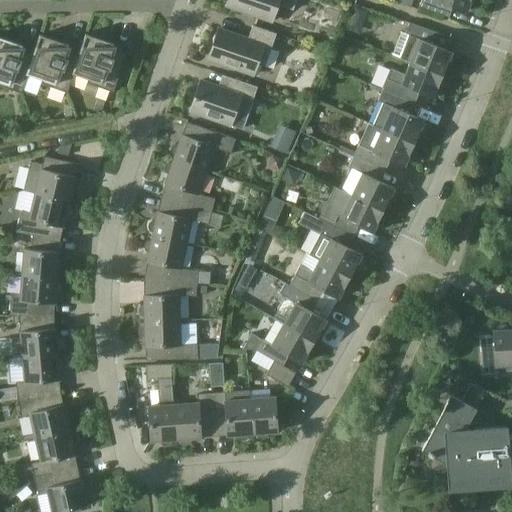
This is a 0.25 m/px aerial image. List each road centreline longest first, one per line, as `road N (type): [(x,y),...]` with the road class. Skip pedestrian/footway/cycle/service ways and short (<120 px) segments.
road 1 (residential): [(295,468),(141,474),(127,461),(110,395),(101,325),(108,235),(183,6)]
road 2 (residential): [(407,257),(511,3)]
road 3 (residential): [(295,468),(407,257)]
road 4 (residential): [(183,6),(0,7)]
